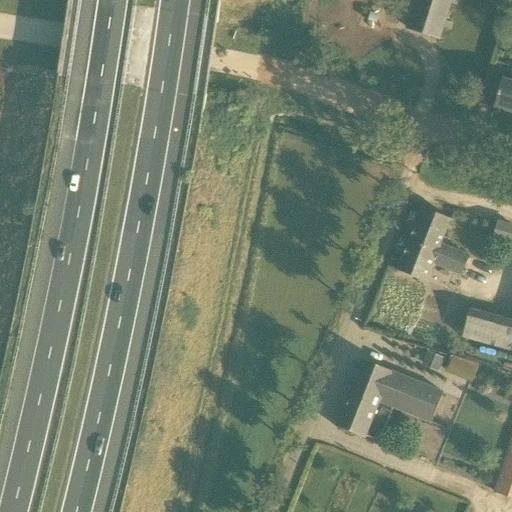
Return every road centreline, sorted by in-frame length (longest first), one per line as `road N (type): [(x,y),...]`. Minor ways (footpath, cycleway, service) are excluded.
road 1 (motorway): [(75,511),(159,114),(175,0)]
road 2 (motorway): [(113,0),(13,511)]
road 3 (tertiary): [(428,125),(260,67),(0,23)]
road 4 (unclassified): [(276,511),(428,125)]
